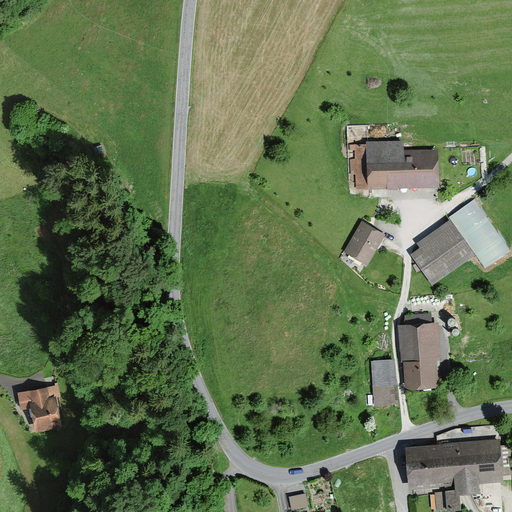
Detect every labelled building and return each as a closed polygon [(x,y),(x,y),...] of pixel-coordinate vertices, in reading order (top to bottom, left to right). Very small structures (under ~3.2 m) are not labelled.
[(367,144),(350,145),(350,149),(357,149),(357,159),(350,160),(351,174),(357,173),(358,188),(369,188),(369,182),(433,180),(432,150),(415,150),(415,149),(412,150),(403,150),(403,143),(387,143),(387,144),(374,144),(374,136),(367,137),(367,144)] [(474,199),(449,217),(485,268),(510,250),(474,199)] [(381,236),(362,225),(348,249),(367,260),(381,236)] [(431,281),(472,251),(455,227),(413,256),(431,281)] [(434,296),(419,295),(419,306),(434,306),(434,296)] [(430,315),(405,317),(404,327),(407,361),(408,361),(409,367),(405,367),(406,383),(433,381),(431,359),(433,359),(430,315)] [(392,359),(373,361),(375,405),(396,403),(392,359)] [(32,395),(20,397),(22,408),(35,406),(38,425),(57,421),(52,394),(49,394),(48,390),(32,393),(32,395)] [(511,473),(511,470),(510,445),(500,446),(498,424),(456,428),(442,433),(443,447),(411,450),(411,451),(408,451),(411,482),(414,481),(415,486),(433,484),(433,481),(457,479),(458,491),(477,490),(476,476),(485,475),(485,482),(500,480),(500,474),(511,473)] [(438,509),(460,508),(459,491),(437,493),(438,509)] [(306,492),(288,496),(291,509),(308,506),(306,492)] [(477,495),(462,497),(464,510),(454,511),(453,511),(465,511),(479,510),(477,495)] [(478,497),(480,508),(491,506),(488,495),(478,497)]
